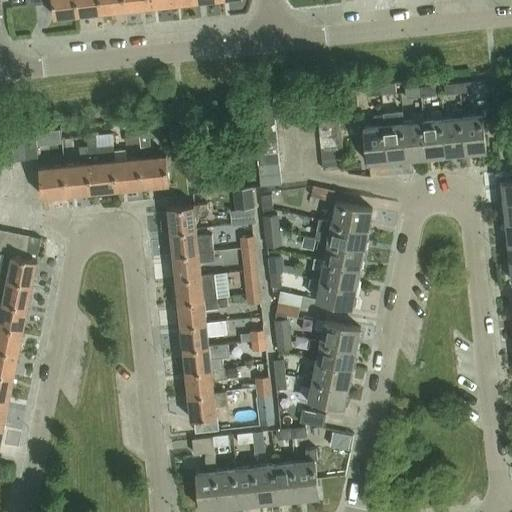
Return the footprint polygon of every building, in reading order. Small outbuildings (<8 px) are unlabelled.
[(52,0),(54,16),(79,14),(77,0),(52,0)] [(77,0),(79,14),(102,11),(100,0),(77,0)] [(125,9),(124,0),(100,0),(102,11),(125,9)] [(124,0),(125,9),(149,6),(148,0),(124,0)] [(459,82),(460,92),(476,91),(475,80),(459,82)] [(446,94),(460,92),(459,82),(445,84),(446,94)] [(420,86),(421,96),(436,95),(435,84),(420,86)] [(407,98),(421,96),(420,86),(406,87),(407,98)] [(355,89),(341,91),(342,106),(357,104),(355,89)] [(316,94),(317,105),(340,103),(339,91),(316,94)] [(275,109),(274,98),(253,100),(254,111),(275,109)] [(317,105),(318,115),(341,113),(340,103),(317,105)] [(467,152),(463,115),(462,107),(452,108),(453,116),(444,117),(448,154),(467,152)] [(276,120),(275,109),(254,111),(255,122),(276,120)] [(408,158),(404,121),(403,109),(384,111),(385,123),(389,160),(408,158)] [(448,154),(444,117),(443,109),(434,110),(435,118),(424,119),(427,156),(448,154)] [(427,156),(424,119),(423,112),(411,114),(412,120),(404,121),(408,158),(427,156)] [(318,115),(319,126),(342,123),(341,113),(318,115)] [(467,152),(487,149),(483,113),(463,115),(467,152)] [(276,120),(255,122),(256,132),(277,130),(276,120)] [(319,126),(320,137),(343,135),(342,123),(319,126)] [(369,162),(389,160),(385,123),(365,125),(369,162)] [(277,130),(256,132),(257,143),(279,141),(277,130)] [(149,145),(148,131),(139,132),(140,146),(149,145)] [(119,189),(115,159),(114,144),(97,146),(96,135),(88,135),(91,161),(94,192),(119,189)] [(320,137),(321,148),(344,146),(343,135),(320,137)] [(39,158),(37,137),(25,138),(27,160),(39,158)] [(27,160),(25,138),(14,139),(16,161),(27,160)] [(16,161),(14,139),(3,140),(5,162),(16,161)] [(279,141),(257,143),(259,155),(280,152),(279,141)] [(88,146),(80,147),(81,158),(89,158),(88,146)] [(321,148),(322,159),(345,156),(344,146),(321,148)] [(280,152),(259,155),(260,166),(281,163),(280,152)] [(144,187),(169,184),(166,153),(141,156),(144,187)] [(119,189),(144,187),(141,156),(115,159),(119,189)] [(324,170),(347,167),(345,156),(322,159),(324,170)] [(68,195),(94,192),(91,161),(65,164),(68,195)] [(281,163),(260,166),(261,176),(282,174),(281,163)] [(43,197),(68,195),(65,164),(40,167),(43,197)] [(282,174),(261,176),(262,187),(283,185),(282,174)] [(504,202),(511,201),(511,181),(502,182),(504,202)] [(333,200),(335,190),(313,185),(311,195),(333,200)] [(255,205),(252,186),(234,188),(236,208),(255,205)] [(260,196),(262,210),(272,209),(270,195),(260,196)] [(171,230),(196,227),(195,214),(210,213),(208,201),(168,206),(171,230)] [(336,201),(332,221),(369,229),(373,209),(336,201)] [(264,232),(280,230),(278,213),(262,214),(264,232)] [(319,219),(315,238),(318,239),(328,240),(365,248),(369,229),(332,221),(319,219)] [(174,254),(214,250),(214,246),(227,245),(226,238),(213,240),(213,233),(197,235),(196,227),(171,230),(174,254)] [(0,229),(0,252),(4,253),(8,231),(0,229)] [(264,232),(265,245),(281,244),(280,230),(264,232)] [(8,231),(4,253),(15,255),(19,233),(8,231)] [(19,233),(15,255),(26,257),(30,236),(19,233)] [(241,236),(242,247),(255,245),(254,234),(241,236)] [(30,236),(26,257),(38,260),(43,238),(30,236)] [(318,239),(317,247),(326,249),(324,259),(362,267),(365,248),(328,240),(318,239)] [(258,269),(255,245),(242,247),(244,270),(258,269)] [(176,277),(215,273),(215,272),(202,273),(201,260),(215,259),(214,250),(174,254),(176,277)] [(38,260),(26,257),(15,255),(4,253),(0,252),(0,276),(8,278),(8,279),(33,284),(38,260)] [(282,269),(281,255),(266,256),(267,270),(270,270),(280,269),(282,269)] [(314,257),(312,267),(322,269),(320,279),(358,286),(362,267),(324,259),(314,257)] [(260,292),(258,269),(244,270),(246,294),(260,292)] [(280,269),(270,270),(272,287),(282,286),(280,269)] [(179,300),(218,296),(215,273),(176,277),(179,300)] [(0,301),(28,308),(33,284),(8,279),(0,277),(0,301)] [(311,277),(309,287),(318,289),(320,279),(311,277)] [(318,289),(316,299),(354,306),(358,286),(320,279),(318,289)] [(247,303),(261,302),(260,292),(246,294),(247,303)] [(301,307),(304,296),(282,292),(279,302),(301,307)] [(181,324),(226,319),(226,318),(207,320),(206,308),(219,307),(218,298),(218,296),(179,300),(181,324)] [(0,324),(24,330),(28,308),(0,301),(0,324)] [(299,317),(301,307),(279,302),(277,313),(299,317)] [(289,333),(287,318),(272,319),(274,335),(289,333)] [(184,348),(228,343),(228,342),(210,344),(209,334),(228,332),(226,319),(181,324),(184,348)] [(357,348),(361,327),(321,320),(319,330),(322,331),(320,341),(357,348)] [(0,348),(19,352),(24,330),(0,324),(0,348)] [(243,341),(252,340),(266,339),(265,329),(251,330),(252,332),(242,333),(243,341)] [(276,350),(291,348),(289,333),(274,335),(276,350)] [(266,339),(252,340),(253,350),(267,349),(266,339)] [(357,348),(320,341),(315,339),(313,350),(318,351),(317,359),(353,367),(357,348)] [(186,371),(226,367),(226,366),(225,366),(224,356),(229,355),(228,343),(184,348),(186,371)] [(0,372),(14,376),(19,352),(0,348),(0,372)] [(275,375),(286,374),(284,357),(274,358),(275,375)] [(350,386),(353,367),(317,359),(313,379),(350,386)] [(236,366),(226,367),(227,377),(237,376),(236,366)] [(189,394),(227,391),(227,390),(215,391),(213,379),(227,377),(226,367),(186,371),(189,394)] [(0,396),(10,399),(14,376),(0,372),(0,396)] [(277,391),(288,390),(286,374),(275,375),(277,391)] [(269,376),(255,378),(256,388),(270,386),(269,376)] [(346,406),(350,386),(313,379),(309,398),(346,406)] [(272,402),(271,395),(270,386),(256,388),(257,398),(264,397),(264,403),(272,402)] [(189,394),(191,419),(217,416),(216,404),(228,403),(227,391),(189,394)] [(0,421),(5,422),(10,399),(0,396),(0,421)] [(324,426),(327,414),(304,409),(301,422),(324,426)] [(307,427),(292,429),(293,439),(294,447),(303,446),(302,444),(308,444),(307,427)] [(292,429),(277,430),(278,440),(293,439),(292,429)] [(252,432),(253,442),(268,441),(267,431),(252,432)] [(239,444),(253,442),(252,432),(238,434),(239,444)] [(213,436),(214,446),(229,445),(228,435),(213,436)] [(216,465),(214,446),(213,436),(193,438),(194,454),(206,453),(207,466),(216,465)] [(295,461),(299,499),(319,497),(315,458),(295,461)] [(279,501),(299,499),(295,461),(275,463),(279,501)] [(260,503),(279,501),(275,463),(256,465),(260,503)] [(240,505),(260,503),(256,465),(236,467),(240,505)] [(221,508),(240,505),(236,467),(217,470),(221,508)] [(200,510),(221,508),(217,470),(197,472),(200,510)]
